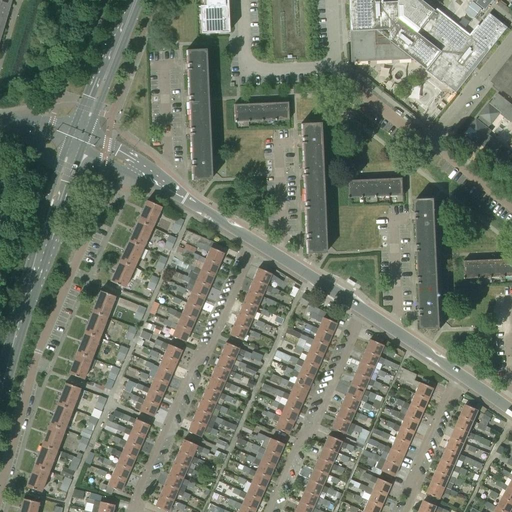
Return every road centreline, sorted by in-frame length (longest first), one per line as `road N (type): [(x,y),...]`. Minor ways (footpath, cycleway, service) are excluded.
road 1 (residential): [(0,489),(36,352),(95,209),(133,169)]
road 2 (residential): [(133,511),(252,240)]
road 3 (secondary): [(0,383),(76,140)]
road 4 (unclassified): [(511,206),(333,66)]
road 5 (residential): [(268,511),(349,349),(359,308)]
road 6 (secondary): [(76,140),(135,0)]
road 7 (unclassified): [(333,66),(248,65),(242,0)]
road 8 (residential): [(406,511),(413,469),(441,403),(462,377)]
road 9 (residential): [(272,253),(282,237),(277,142),(295,142)]
road 10 (residential): [(159,183),(168,171),(163,65)]
